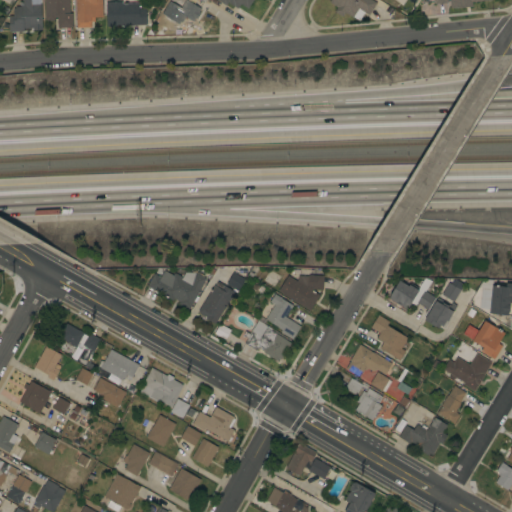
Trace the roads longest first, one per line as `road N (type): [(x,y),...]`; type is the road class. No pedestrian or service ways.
road 1 (residential): [(0,57),(511,24)]
road 2 (motorway): [(126,197),(202,211),(511,230)]
road 3 (motorway): [(126,197),(511,185)]
road 4 (residential): [(501,59),(382,254)]
road 5 (motorway): [(511,78),(383,98),(320,119)]
road 6 (motorway): [(511,113),(320,119)]
road 7 (residential): [(382,254),(288,409)]
road 8 (motorway): [(180,125),(0,135)]
road 9 (tertiary): [(104,302),(229,375)]
road 10 (motorway): [(320,119),(180,125)]
road 11 (residential): [(511,384),(446,501)]
road 12 (motorway): [(0,202),(126,197)]
